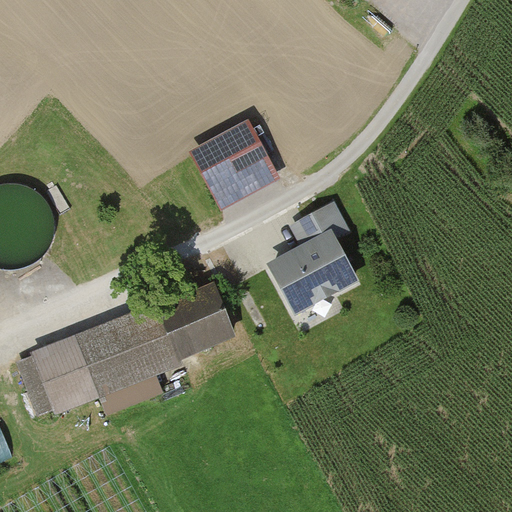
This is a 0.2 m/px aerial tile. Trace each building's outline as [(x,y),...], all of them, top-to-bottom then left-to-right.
[(247,145),(199,168),(218,207),(266,184),(247,145)] [(351,231),(334,201),(293,223),(305,245),(333,229),(338,239),(351,231)] [(305,245),(268,266),(295,314),(360,278),(338,239),(333,229),(305,245)] [(212,282),(159,304),(182,360),(235,338),(212,282)] [(184,364),(182,360),(159,304),(157,300),(31,352),(33,356),(17,362),(40,417),(55,411),(57,416),(98,399),(106,417),(162,394),(154,376),(184,364)] [(342,511),(261,363),(0,505),(0,511),(342,511)] [(0,416),(0,463),(23,454),(7,414),(0,416)]
